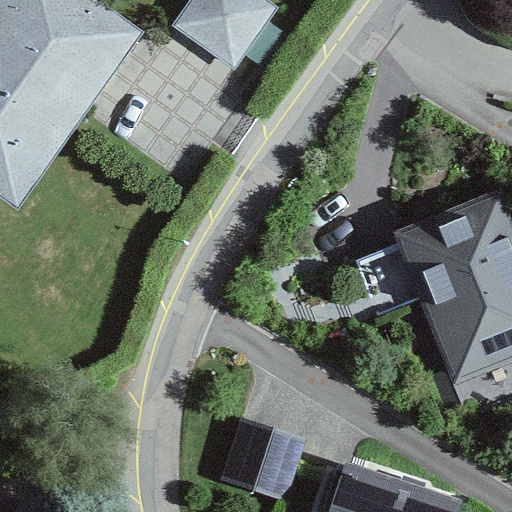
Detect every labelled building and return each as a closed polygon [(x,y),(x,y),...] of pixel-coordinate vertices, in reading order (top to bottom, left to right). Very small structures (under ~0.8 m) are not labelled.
[(148,36),(95,0),(3,0),(0,5),(0,201),(23,217),(148,36)] [(263,0),(201,0),(180,29),(243,75),(286,16),(263,0)] [(424,297),(455,378),(511,359),(511,201),(502,177),(399,224),(405,246),(360,260),(377,315),(424,297)] [(242,421),(225,480),(293,500),(310,441),(242,421)] [(463,511),(468,497),(336,454),(316,511),(463,511)]
